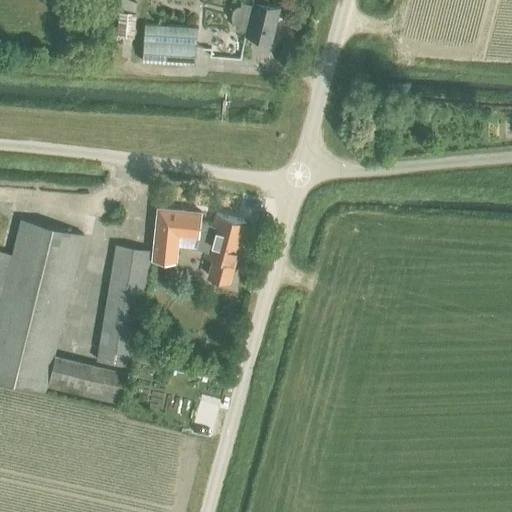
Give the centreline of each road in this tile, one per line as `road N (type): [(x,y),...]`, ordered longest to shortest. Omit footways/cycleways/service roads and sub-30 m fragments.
road 1 (unclassified): [(206,511),(297,177)]
road 2 (unclassified): [(0,144),(297,177)]
road 3 (unclassified): [(297,177),(511,157)]
road 4 (unclassified): [(343,0),(297,177)]
